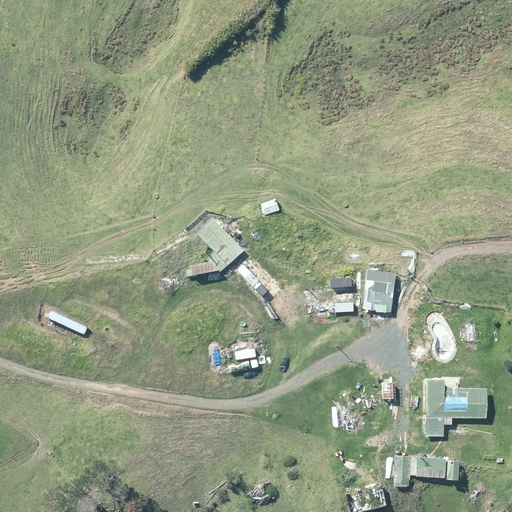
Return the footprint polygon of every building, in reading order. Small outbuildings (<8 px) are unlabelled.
[(276,200),(261,205),(265,216),(279,211),(276,200)] [(212,221),(197,235),(214,253),(206,260),(210,264),(190,267),(191,277),(219,274),(242,252),(212,221)] [(395,275),(366,273),(363,312),(392,314),(395,275)] [(499,374),(488,374),(487,386),(499,387),(499,374)] [(451,426),(451,418),(486,418),(486,390),(443,389),(443,381),(425,381),(425,436),(443,436),(443,426),(451,426)] [(408,486),(409,476),(446,478),(446,479),(458,480),(458,461),(446,461),(447,457),(383,454),(382,473),(386,473),(386,479),(393,479),(393,485),(408,486)] [(364,511),(386,507),(381,486),(345,495),(348,511),(364,511)]
